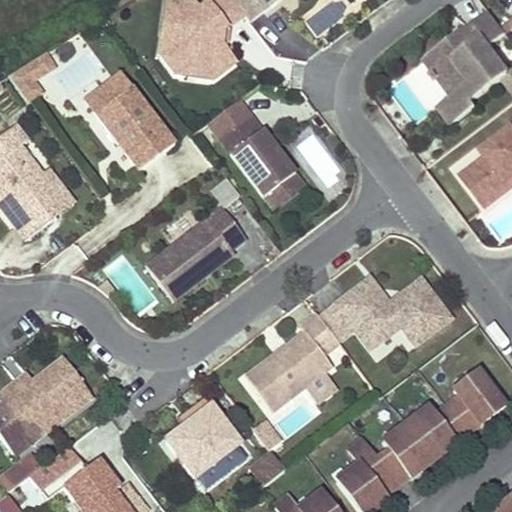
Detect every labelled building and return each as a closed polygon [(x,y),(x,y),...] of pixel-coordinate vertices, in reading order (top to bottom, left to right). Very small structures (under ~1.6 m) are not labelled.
[(175,74),(181,75),(188,68),(189,60),(201,62),(210,73),(230,57),(222,47),(219,43),(220,31),(225,27),(242,15),(230,0),(203,0),(206,4),(197,11),(191,10),(192,5),(166,2),(159,55),(175,74)] [(230,0),(242,15),(248,23),(262,11),(263,13),(280,0),(230,0)] [(423,61),(451,98),(453,96),(467,114),(475,107),(472,102),(499,81),(509,74),(488,47),(505,34),(488,12),(423,61)] [(40,54),(5,75),(25,102),(37,93),(27,81),(49,68),(40,54)] [(511,78),(509,74),(499,81),(511,97),(511,78)] [(118,75),(82,102),(137,174),(173,147),(118,75)] [(451,98),(437,108),(451,126),(467,114),(453,96),(451,98)] [(249,118),(218,141),(262,199),(293,176),(249,118)] [(12,127),(0,136),(0,198),(16,219),(10,223),(24,241),(53,218),(40,202),(52,193),(39,176),(17,147),(24,142),(12,127)] [(460,176),(480,203),(511,178),(511,129),(481,153),(485,158),(460,176)] [(52,193),(40,202),(53,218),(72,205),(46,171),(39,176),(52,193)] [(293,176),(262,199),(271,210),(302,187),(293,176)] [(511,178),(480,203),(484,208),(511,187),(511,178)] [(237,199),(224,181),(211,190),(224,208),(237,199)] [(16,219),(0,198),(0,209),(10,223),(16,219)] [(221,209),(145,266),(172,302),(234,255),(231,251),(245,240),(221,209)] [(367,280),(333,306),(350,329),(364,351),(397,329),(410,349),(447,325),(420,284),(387,306),(367,280)] [(112,291),(104,281),(95,288),(97,290),(100,291),(102,294),(105,296),(106,296),(112,291)] [(333,306),(317,319),(334,341),(350,329),(333,306)] [(302,334),(243,379),(270,415),(330,369),(321,357),(337,345),(334,341),(317,319),(315,316),(298,329),(302,334)] [(441,449),(444,453),(455,445),(454,443),(479,424),(480,426),(491,418),(488,413),(500,404),(476,372),(453,390),(458,397),(434,416),(428,409),(382,443),(388,451),(376,460),(362,441),(348,451),(358,465),(336,482),(358,511),(372,511),(387,501),(383,496),(408,477),(409,479),(420,471),(417,467),(441,449)] [(29,445),(73,411),(44,373),(29,385),(0,406),(0,441),(1,443),(17,430),(29,445)] [(23,377),(0,394),(0,406),(29,385),(23,377)] [(199,402),(171,423),(177,432),(205,410),(199,402)] [(177,432),(160,445),(190,485),(236,450),(205,410),(177,432)] [(279,443),(264,421),(251,430),(266,452),(279,443)] [(29,445),(17,430),(1,443),(12,457),(29,445)] [(66,448),(27,478),(46,502),(62,490),(79,511),(126,511),(112,493),(118,489),(96,461),(84,471),(66,448)] [(441,449),(417,467),(420,471),(444,453),(441,449)] [(236,450),(190,485),(202,500),(247,465),(236,450)] [(269,454),(246,471),(260,489),(283,472),(269,454)] [(0,489),(5,495),(26,478),(17,466),(0,478),(0,489)] [(27,480),(12,491),(26,511),(42,501),(27,480)] [(333,511),(319,495),(296,511),(286,498),(273,509),(275,511),(333,511)] [(16,511),(6,498),(0,503),(0,511),(16,511)] [(511,511),(511,500),(510,498),(490,511),(511,511)]
